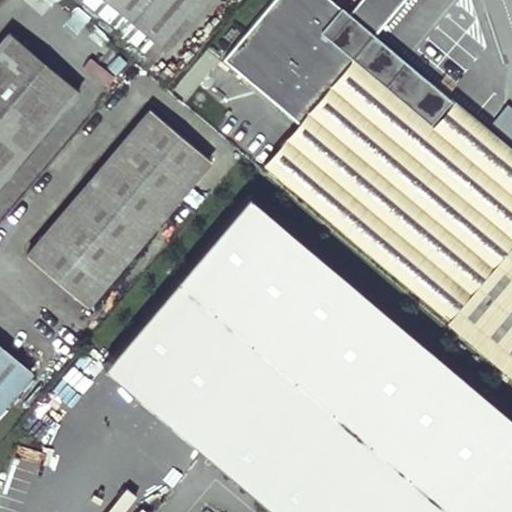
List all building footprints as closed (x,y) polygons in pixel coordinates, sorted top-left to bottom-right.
[(160,47),(104,0),(79,0),(149,59),(160,47)] [(104,0),(160,47),(161,48),(201,0),(104,0)] [(267,0),(219,57),(244,78),(251,70),(276,91),(269,99),(295,121),(350,56),(351,55),(348,51),(353,45),(361,52),(373,38),(368,34),(370,32),(397,0),(267,0)] [(0,35),(0,180),(76,89),(5,29),(0,35)] [(354,60),(402,101),(403,100),(422,78),(423,77),(375,36),(373,38),(361,52),(354,60)] [(350,56),(354,60),(361,52),(353,45),(348,51),(351,55),(350,56)] [(251,70),(244,78),(269,99),(276,91),(251,70)] [(422,78),(403,100),(409,105),(408,106),(428,123),(448,99),(429,82),(428,83),(422,78)] [(25,254),(85,303),(207,156),(147,106),(25,254)] [(100,364),(274,511),(511,511),(511,417),(245,192),(100,364)] [(0,399),(28,366),(0,342),(0,399)]
